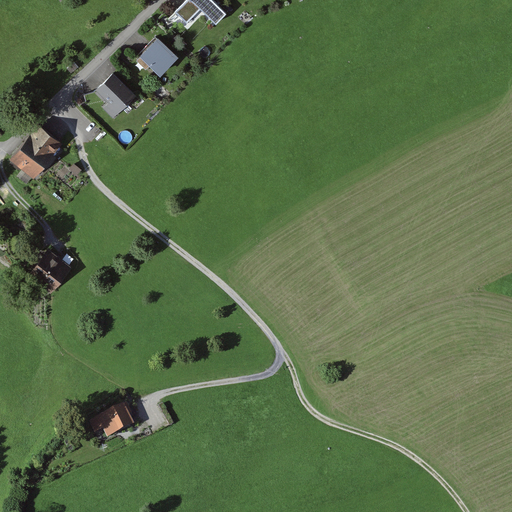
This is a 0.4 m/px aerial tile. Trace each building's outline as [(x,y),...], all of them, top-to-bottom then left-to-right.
[(227,12),(215,0),(187,0),(176,11),(187,21),(200,7),(217,23),(227,12)] [(178,33),(173,39),(177,43),(183,37),(178,33)] [(179,56),(158,37),(141,55),(142,56),(151,65),(161,75),(179,56)] [(151,65),(142,56),(137,60),(146,69),(151,65)] [(75,62),(68,68),(72,73),(79,67),(75,62)] [(136,95),(113,72),(96,88),(106,98),(110,102),(104,107),(113,117),(136,95)] [(106,98),(96,88),(94,91),(84,94),(86,106),(101,103),(106,98)] [(63,142),(38,123),(10,159),(22,168),(33,176),(35,177),(63,142)] [(74,162),(69,168),(77,175),(82,169),(74,162)] [(33,176),(22,168),(17,175),(27,183),(33,176)] [(71,266),(48,248),(28,273),(51,291),(71,266)] [(125,405),(90,422),(95,433),(103,430),(108,440),(135,427),(125,405)]
